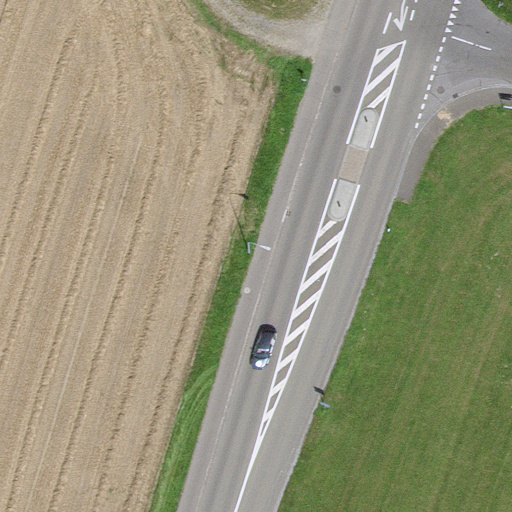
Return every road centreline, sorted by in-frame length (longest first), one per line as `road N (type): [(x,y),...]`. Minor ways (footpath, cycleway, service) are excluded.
road 1 (secondary): [(238,511),(400,24)]
road 2 (track): [(220,0),(241,20),(332,47),(400,24)]
